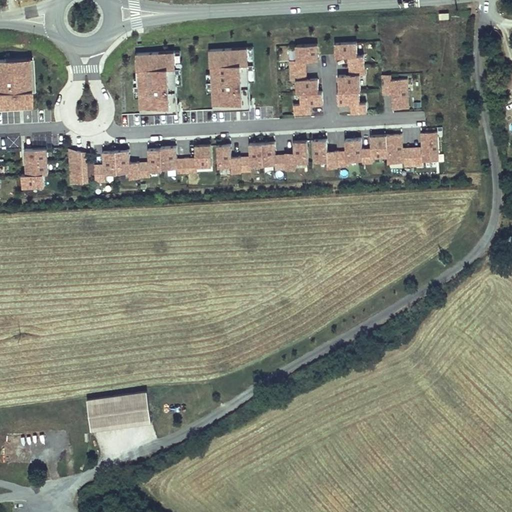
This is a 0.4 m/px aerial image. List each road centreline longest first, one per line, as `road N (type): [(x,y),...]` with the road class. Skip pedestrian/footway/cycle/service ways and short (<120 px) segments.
road 1 (residential): [(105,122),(122,132),(425,116)]
road 2 (secondary): [(409,0),(200,11)]
